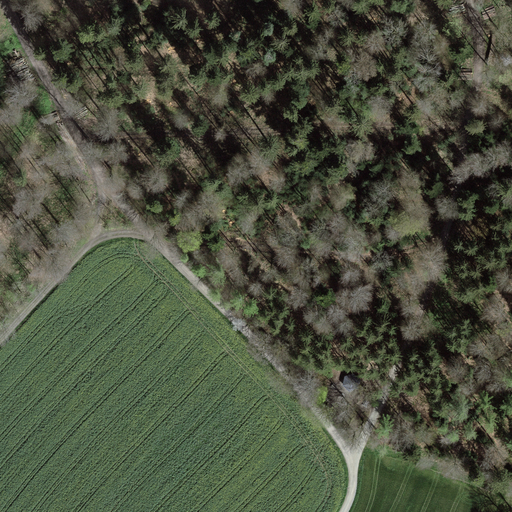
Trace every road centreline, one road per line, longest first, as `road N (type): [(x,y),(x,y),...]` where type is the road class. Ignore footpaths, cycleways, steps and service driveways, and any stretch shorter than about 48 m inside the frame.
road 1 (track): [(351,468),(427,291),(458,187),(479,51),(471,0)]
road 2 (unclassified): [(342,511),(351,468),(332,428),(101,182)]
road 3 (track): [(0,340),(87,245),(102,213),(100,175),(3,0)]
